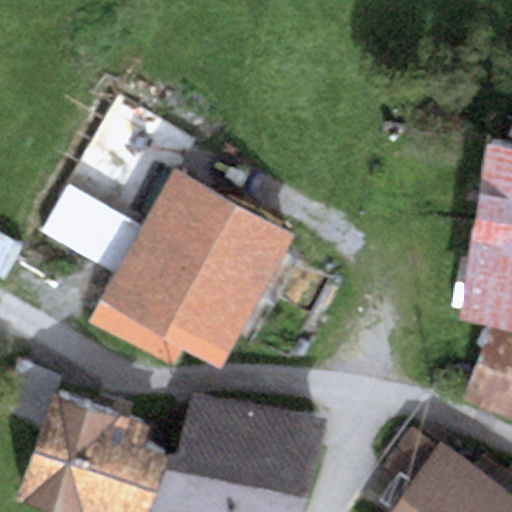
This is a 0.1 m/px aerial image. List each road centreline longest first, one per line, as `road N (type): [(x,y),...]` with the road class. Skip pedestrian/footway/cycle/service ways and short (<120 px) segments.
road 1 (residential): [(97,364),(364,394)]
road 2 (residential): [(321,511),(364,394)]
